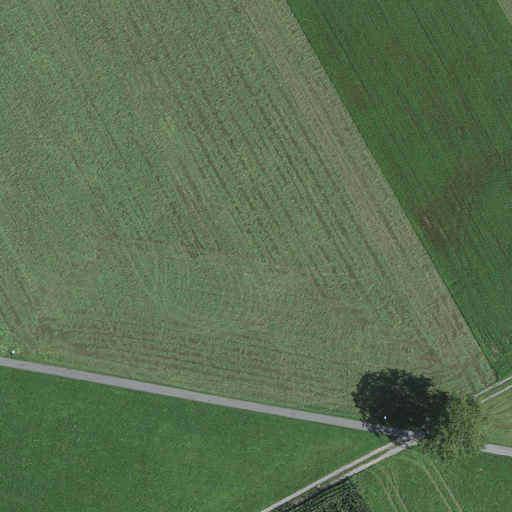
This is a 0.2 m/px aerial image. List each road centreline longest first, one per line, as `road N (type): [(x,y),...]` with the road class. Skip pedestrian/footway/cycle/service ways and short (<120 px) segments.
road 1 (track): [(511,449),(0,357)]
road 2 (track): [(287,511),(428,433)]
